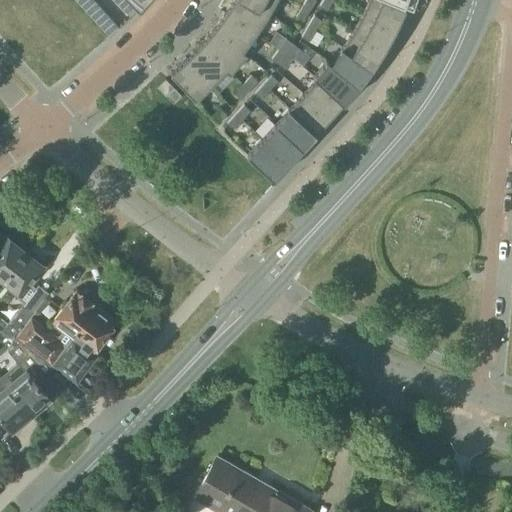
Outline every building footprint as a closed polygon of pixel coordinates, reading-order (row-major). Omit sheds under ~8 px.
[(52,0),(37,0),(22,15),(45,39),(51,34),(68,18),(63,12),(52,0)] [(119,27),(101,9),(92,0),(75,0),(107,35),(108,37),(119,27)] [(113,0),(125,12),(129,16),(138,7),(137,6),(131,0),(113,0)] [(131,0),(137,6),(138,7),(139,8),(140,7),(143,3),(142,2),(140,5),(137,3),(135,1),(135,0),(131,0)] [(243,0),(233,0),(225,13),(256,34),(268,14),(243,0)] [(243,0),(268,14),(275,0),(243,0)] [(305,0),(302,6),(309,10),(315,0),(305,0)] [(332,0),(322,0),(319,6),(326,10),(332,0)] [(390,0),(367,0),(362,12),(395,28),(405,6),(390,0)] [(75,1),(63,12),(68,18),(69,18),(81,7),(75,1)] [(309,10),(302,6),(295,17),(303,21),(309,10)] [(362,12),(352,29),(384,48),(395,28),(362,12)] [(225,13),(213,29),(245,55),(246,54),(243,51),(256,34),(225,13)] [(314,15),(307,26),(315,30),(321,19),(314,15)] [(68,18),(51,34),(62,46),(60,48),(76,66),(108,37),(95,23),(83,34),(69,18),(68,18)] [(315,30),(307,26),(301,37),(308,41),(315,30)] [(213,29),(200,45),(230,73),(245,55),(213,29)] [(352,29),(341,46),(372,67),(384,48),(352,29)] [(286,39),(278,49),(285,54),(293,44),(286,39)] [(293,44),(285,54),(292,59),(299,49),(293,44)] [(200,45),(185,59),(211,86),(211,85),(219,92),(233,78),(229,74),(230,73),(200,45)] [(327,59),(326,60),(358,86),(372,67),(341,46),(331,62),(327,59)] [(271,59),(278,64),(285,54),(278,49),(271,59)] [(285,54),(278,64),(285,69),(292,59),(285,54)] [(211,86),(185,59),(170,74),(195,101),(211,86)] [(326,60),(312,75),(343,103),(358,86),(326,60)] [(251,75),(242,84),(249,90),(257,80),(251,75)] [(271,75),(262,84),(269,90),(277,80),(271,75)] [(315,79),(302,93),(329,118),(343,103),(312,75),(312,76),(315,79)] [(156,87),(164,95),(173,87),(165,79),(156,87)] [(249,90),(242,84),(234,93),(240,99),(249,90)] [(269,90),(262,84),(254,93),(260,99),(269,90)] [(165,95),(173,103),(181,96),(173,87),(165,95)] [(302,93),(288,108),(316,133),(329,118),(302,93)] [(141,100),(119,124),(144,147),(146,145),(165,123),(159,117),(141,100)] [(243,105),(235,114),(241,120),(250,110),(243,105)] [(169,107),(159,117),(165,123),(173,115),(175,112),(169,107)] [(220,108),(212,117),(218,123),(226,114),(220,108)] [(288,108),(274,123),(302,148),(316,133),(288,108)] [(165,123),(146,145),(163,161),(176,146),(187,157),(197,147),(195,146),(210,129),(216,123),(200,109),(185,126),(173,115),(165,123)] [(241,120),(235,114),(226,123),(233,129),(241,120)] [(274,123),(260,138),(288,163),(302,148),(274,123)] [(199,167),(185,182),(203,198),(209,192),(230,168),(217,156),(227,145),(210,129),(195,146),(197,147),(187,157),(199,167)] [(288,163),(260,138),(246,154),(273,179),(288,163)] [(241,157),(230,168),(236,174),(247,163),(241,157)] [(230,168),(209,192),(237,218),(259,195),(236,174),(230,168)] [(0,278),(2,280),(3,281),(27,249),(26,248),(24,251),(16,244),(18,242),(11,236),(9,238),(6,236),(3,239),(0,237),(0,278)] [(27,249),(3,281),(21,295),(43,266),(41,264),(43,261),(35,255),(33,258),(25,251),(27,249)] [(31,317),(17,337),(53,365),(74,337),(97,308),(95,307),(97,304),(96,304),(95,305),(87,298),(87,295),(82,291),(78,292),(75,290),(51,322),(72,337),(64,347),(56,341),(57,339),(31,319),(31,318),(31,317)] [(0,330),(11,340),(13,342),(17,337),(31,317),(30,316),(34,310),(24,303),(6,325),(0,319),(0,330)] [(74,337),(53,365),(76,383),(97,355),(93,352),(106,335),(109,335),(113,330),(112,326),(115,322),(97,308),(74,337)] [(17,362),(0,376),(30,413),(38,407),(41,408),(46,403),(46,400),(48,398),(35,382),(53,366),(52,366),(53,365),(17,337),(13,342),(15,344),(7,351),(17,362)] [(30,413),(0,376),(0,416),(11,430),(13,427),(16,428),(22,424),(21,421),(30,413)] [(194,498),(218,511),(308,511),(310,509),(269,486),(262,498),(234,481),(238,475),(213,461),(199,485),(200,486),(194,498)]
